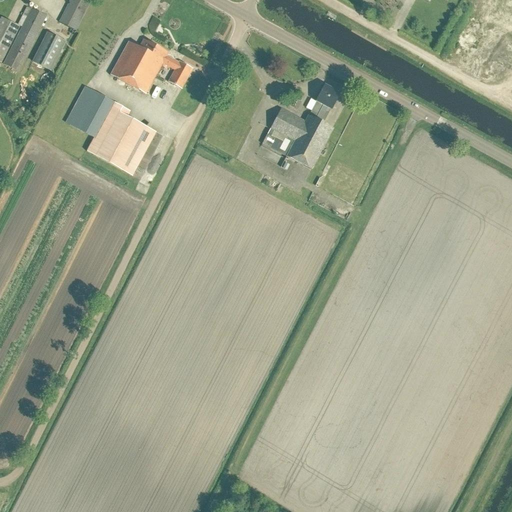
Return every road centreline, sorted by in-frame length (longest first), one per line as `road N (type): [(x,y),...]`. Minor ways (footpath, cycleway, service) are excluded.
road 1 (track): [(230,49),(19,472),(0,482)]
road 2 (secondary): [(511,162),(245,18)]
road 3 (track): [(326,0),(511,107)]
